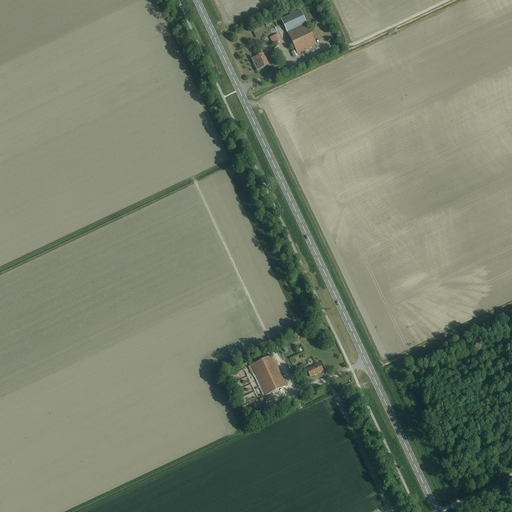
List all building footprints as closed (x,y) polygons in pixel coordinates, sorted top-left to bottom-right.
[(281,20),(287,33),(306,24),(300,11),(281,20)] [(306,24),(287,33),(297,54),(316,45),(306,24)] [(273,45),(281,41),(278,34),(270,38),(273,45)] [(260,68),(268,64),(263,53),(255,57),(260,68)] [(265,396),(286,386),(272,356),(251,365),(265,396)] [(310,377),(323,371),(319,363),(306,370),(310,377)]
